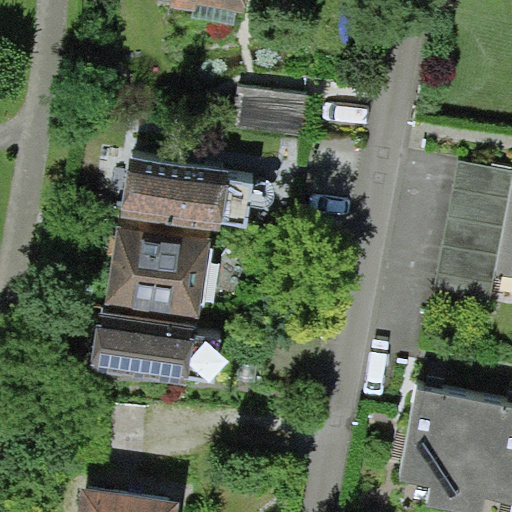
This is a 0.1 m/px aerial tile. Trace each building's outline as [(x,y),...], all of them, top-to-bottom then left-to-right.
[(167,0),(167,5),(202,10),(203,0),(222,0),(235,2),(235,0),(167,0)] [(232,88),(226,124),(293,134),(298,98),(232,88)] [(198,152),(159,145),(156,159),(126,154),(116,210),(120,211),(196,225),(207,226),(208,216),(238,221),(245,180),(214,174),(216,168),(196,165),(198,152)] [(424,302),(481,313),(489,270),(506,176),(507,171),(450,161),(424,302)] [(511,274),(511,176),(506,176),(489,270),(511,274)] [(120,211),(102,310),(178,323),(196,225),(120,211)] [(88,380),(177,383),(179,372),(204,376),(211,335),(186,330),(187,325),(178,323),(102,310),(94,308),(84,366),(88,367),(88,380)] [(421,484),(418,503),(446,509),(466,394),(408,384),(391,479),(421,484)] [(511,474),(511,402),(466,394),(446,509),(465,511),(474,511),(477,494),(508,500),(511,474)] [(159,511),(160,504),(79,492),(76,511),(159,511)]
